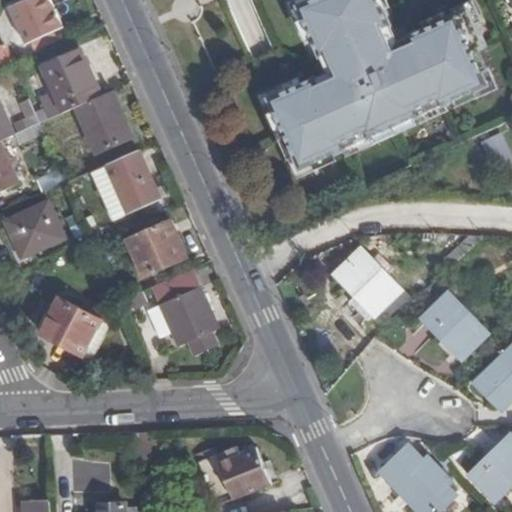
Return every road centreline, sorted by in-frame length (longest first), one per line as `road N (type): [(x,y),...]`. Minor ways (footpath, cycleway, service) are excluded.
road 1 (secondary): [(245,275),(120,0)]
road 2 (residential): [(511,221),(424,209),(362,214),(245,275)]
road 3 (residential): [(295,389),(227,402),(18,415)]
road 4 (secondary): [(295,389),(245,275)]
